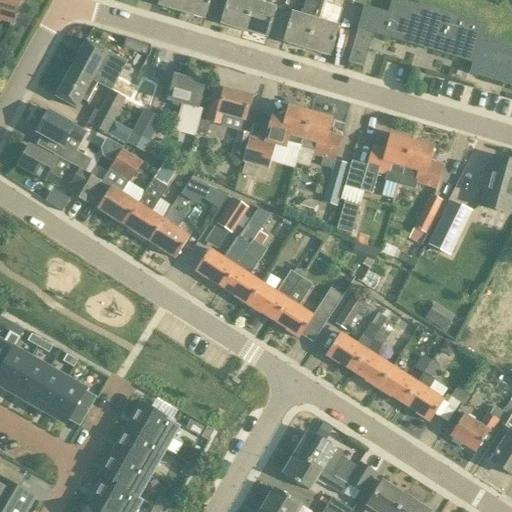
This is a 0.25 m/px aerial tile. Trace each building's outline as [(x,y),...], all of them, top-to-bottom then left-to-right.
[(0,0),(0,19),(13,23),(19,0),(0,0)] [(158,0),(157,6),(180,12),(183,0),(158,0)] [(183,0),(180,12),(204,19),(209,0),(183,0)] [(226,0),(219,24),(243,31),(251,1),(247,0),(226,0)] [(252,0),(252,1),(251,1),(243,31),(266,38),(275,8),(264,5),(265,0),(252,0)] [(281,42),(305,49),(319,0),(306,0),(306,2),(301,16),(290,12),(281,42)] [(319,0),(305,49),(329,57),(338,27),(326,24),(332,4),(332,0),(319,0)] [(426,49),(472,63),(468,74),(511,86),(511,46),(481,38),(484,26),(459,19),(460,16),(419,4),(418,6),(396,0),(392,0),(388,15),(364,8),(347,63),(361,67),(371,33),(426,49)] [(86,40),(71,69),(97,84),(107,65),(102,62),(107,52),(86,40)] [(88,102),(97,84),(71,69),(55,98),(76,109),(82,99),(88,102)] [(202,110),(198,109),(205,84),(175,76),(168,101),(184,105),(177,132),(195,137),(202,110)] [(244,121),(251,97),(224,90),(220,102),(213,100),(207,122),(201,120),(198,132),(207,134),(210,123),(221,126),(224,116),(244,121)] [(107,134),(125,99),(110,91),(100,112),(95,109),(87,124),(107,134)] [(269,170),(275,145),(298,152),(310,113),(288,107),(284,122),(271,118),(265,138),(250,133),(242,157),(241,162),(244,164),(269,170)] [(149,143),(162,119),(144,109),(131,133),(149,143)] [(48,111),(36,132),(42,135),(63,147),(64,145),(68,138),(80,144),(86,133),(74,126),(48,111)] [(312,156),(322,158),(319,167),(332,170),(322,203),(336,207),(349,166),(335,162),(341,138),(329,135),(333,119),(310,113),(298,152),(295,165),(301,166),(311,163),(312,156)] [(230,153),(242,157),(250,133),(238,129),(230,153)] [(361,191),(370,193),(376,174),(387,176),(385,182),(399,186),(412,142),(389,136),(386,150),(373,147),(361,191)] [(96,160),(103,150),(89,139),(81,149),(96,160)] [(433,148),(412,142),(399,186),(415,190),(416,185),(436,190),(443,166),(429,163),(433,148)] [(58,157),(59,158),(69,163),(85,172),(91,161),(76,152),(64,145),(63,147),(58,157)] [(40,178),(40,177),(46,181),(47,180),(58,186),(64,174),(64,173),(69,163),(59,158),(57,161),(29,146),(18,165),(32,173),(32,174),(32,175),(32,176),(32,177),(33,178),(33,179),(34,179),(35,180),(36,180),(38,180),(39,179),(40,178)] [(100,185),(109,191),(98,209),(107,215),(107,216),(123,226),(137,204),(121,194),(135,172),(141,162),(122,150),(100,185)] [(480,206),(509,214),(511,203),(511,164),(494,159),(480,206)] [(132,232),(149,242),(163,220),(152,213),(159,202),(153,199),(160,189),(163,191),(178,167),(165,161),(138,204),(137,204),(123,226),(124,227),(125,226),(133,231),(132,232)] [(99,181),(80,170),(73,183),(77,185),(72,193),(87,202),(99,181)] [(186,189),(179,200),(178,198),(164,221),(163,220),(149,242),(150,243),(151,242),(159,248),(175,258),(190,238),(173,227),(187,206),(194,195),(186,189)] [(407,240),(421,246),(443,201),(430,195),(407,240)] [(232,198),(216,224),(231,234),(248,209),(232,198)] [(351,234),(359,206),(344,202),(337,230),(351,234)] [(448,202),(427,245),(449,256),(470,213),(448,202)] [(210,281),(222,289),(250,245),(241,241),(227,262),(209,250),(195,272),(209,282),(210,281)] [(352,254),(366,259),(374,261),(378,251),(355,243),(352,254)] [(258,253),(250,245),(222,289),(235,297),(234,298),(247,306),(261,284),(245,273),(258,253)] [(287,300),(273,321),(286,330),(286,331),(299,340),(314,318),(298,308),(305,297),(313,285),(301,278),(292,291),(287,300)] [(287,300),(261,284),(247,306),(260,315),(261,313),(273,321),(287,300)] [(356,292),(335,324),(346,331),(367,299),(356,292)] [(323,302),(316,314),(328,322),(335,310),(323,302)] [(435,304),(426,319),(448,331),(457,315),(435,304)] [(341,364),(353,372),(381,329),(371,325),(357,346),(340,335),(326,356),(340,366),(341,364)] [(388,337),(381,329),(353,372),(366,381),(365,382),(378,390),(393,367),(376,356),(388,337)] [(0,342),(0,371),(13,350),(19,338),(7,331),(1,343),(0,342)] [(27,342),(37,348),(41,341),(31,335),(27,342)] [(41,341),(37,348),(48,354),(52,347),(41,341)] [(0,371),(0,386),(11,393),(30,360),(13,350),(0,371)] [(62,362),(73,368),(77,361),(66,355),(62,362)] [(413,368),(423,374),(431,362),(421,356),(413,368)] [(48,370),(30,360),(11,393),(29,403),(48,370)] [(423,374),(417,383),(403,405),(417,414),(430,423),(444,401),(427,390),(440,368),(431,362),(423,374)] [(417,383),(393,367),(378,390),(392,399),(393,398),(403,405),(417,383)] [(46,413),(66,380),(48,370),(29,403),(46,413)] [(65,424),(76,405),(87,412),(95,397),(66,380),(46,413),(65,424)] [(127,429),(166,452),(180,427),(141,404),(127,429)] [(489,415),(487,414),(480,426),(463,416),(451,436),(476,452),(489,432),(490,433),(498,421),(499,421),(504,413),(494,407),(489,415)] [(511,415),(502,431),(508,435),(491,462),(511,475),(511,415)] [(323,425),(316,437),(325,443),(332,430),(323,425)] [(213,431),(206,427),(200,437),(207,441),(213,431)] [(113,453),(152,475),(166,452),(127,429),(113,453)] [(342,454),(334,449),(308,434),(295,454),(345,484),(345,483),(350,475),(338,467),(343,458),(342,454)] [(103,480),(138,500),(152,475),(113,453),(99,478),(103,480)] [(308,491),(315,480),(339,494),(345,484),(295,454),(282,476),(308,491)] [(0,511),(25,511),(33,499),(10,486),(17,474),(0,463),(0,511)] [(179,473),(186,477),(192,467),(185,463),(179,473)] [(358,463),(350,475),(345,483),(363,494),(375,473),(358,463)] [(138,500),(103,480),(89,504),(102,511),(136,511),(142,503),(138,500)] [(396,511),(405,498),(382,483),(366,507),(368,508),(364,511),(396,511)] [(275,490),(262,511),(263,511),(295,511),(300,505),(275,490)] [(153,508),(160,511),(166,501),(159,497),(153,508)] [(332,498),(324,510),(326,511),(352,511),(353,511),(332,498)] [(427,511),(405,498),(396,511),(427,511)]
